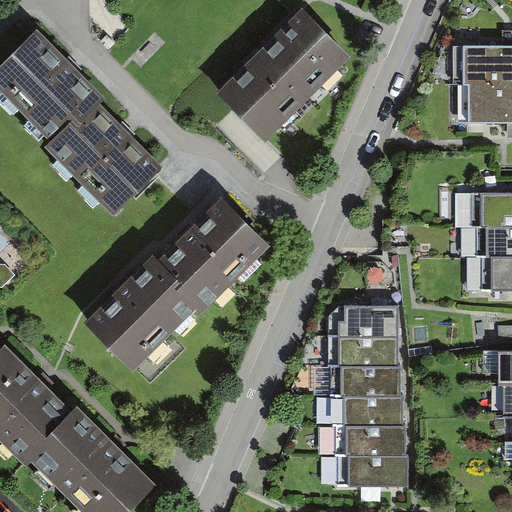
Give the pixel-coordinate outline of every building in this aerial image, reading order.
[(317,11),(229,92),(274,142),(363,61),(317,11)] [(46,33),(0,77),(0,81),(60,144),(54,150),(120,218),(169,171),(112,112),(118,107),(46,33)] [(511,47),(467,48),(468,87),(474,86),(475,126),(511,124),(511,47)] [(511,195),(486,195),(486,227),(495,227),(495,258),(502,258),(502,294),(511,293),(511,195)] [(229,196),(96,322),(144,373),(277,247),(229,196)] [(493,295),(493,262),(478,262),(478,230),(465,230),(465,295),(493,295)] [(398,309),(337,312),(347,489),(409,485),(398,309)] [(89,408),(83,413),(16,346),(0,361),(0,433),(38,472),(46,464),(93,511),(143,511),(168,487),(89,408)]
